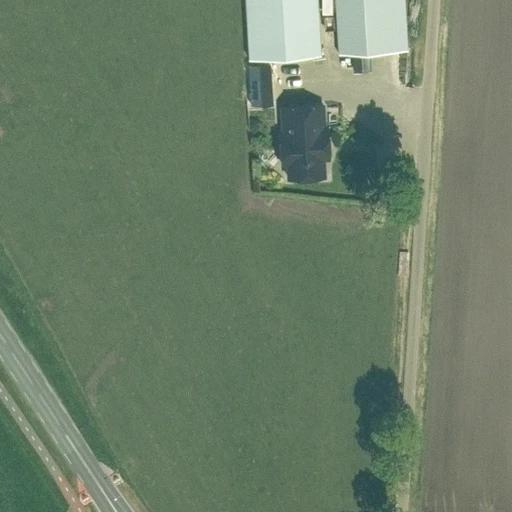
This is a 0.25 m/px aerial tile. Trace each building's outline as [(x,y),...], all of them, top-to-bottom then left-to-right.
[(321,58),(316,0),(244,0),(249,63),(321,58)] [(406,49),(402,0),(333,0),(337,53),(406,49)] [(269,64),(248,65),(249,85),(271,83),(269,64)] [(343,103),(328,104),(329,120),(344,119),(343,103)] [(325,128),(323,107),(283,111),(285,135),(282,136),(285,167),(291,166),(292,180),(327,177),(325,159),(330,159),(328,128),(325,128)]
